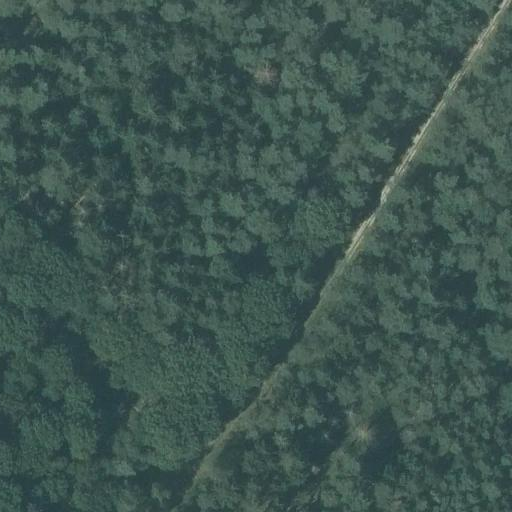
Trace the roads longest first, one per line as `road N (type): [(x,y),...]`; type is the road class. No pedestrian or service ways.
road 1 (track): [(508,0),(350,251),(160,511)]
road 2 (track): [(237,408),(134,341),(0,193)]
